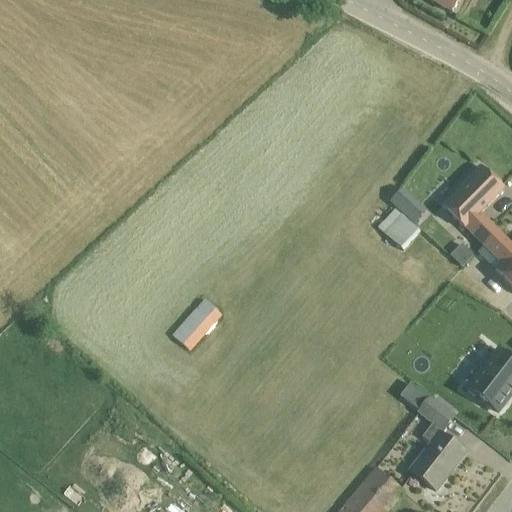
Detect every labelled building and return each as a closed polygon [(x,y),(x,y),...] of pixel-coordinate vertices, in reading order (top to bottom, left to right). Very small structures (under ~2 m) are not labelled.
[(427,0),(452,14),(460,0),(427,0)] [(466,229),(484,247),(497,233),(480,215),(504,191),(480,168),(441,208),(465,231),(466,229)] [(402,214),(414,201),(403,190),(390,204),(402,214)] [(384,234),(403,251),(420,232),(401,215),(384,234)] [(511,247),(497,233),(484,247),(501,264),(495,271),(511,288),(511,247)] [(450,258),(462,269),(474,257),(462,246),(450,258)] [(191,352),(225,316),(207,299),(173,335),(191,352)] [(499,415),(511,397),(511,361),(498,351),(468,391),(499,415)] [(462,425),(463,424),(431,399),(418,415),(432,426),(422,439),(431,446),(411,473),(436,492),(465,454),(441,435),(453,419),(462,425)] [(392,511),(408,493),(377,467),(339,511),(392,511)]
